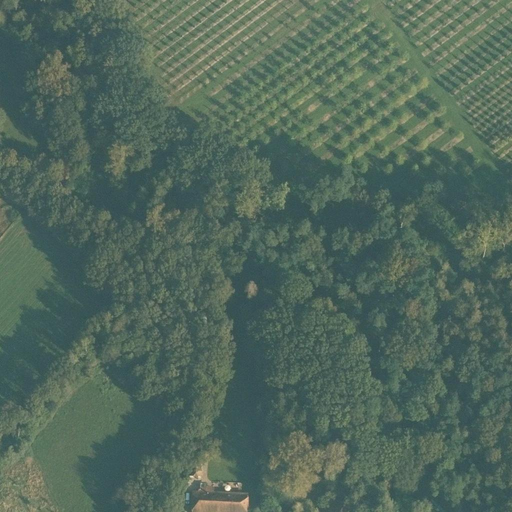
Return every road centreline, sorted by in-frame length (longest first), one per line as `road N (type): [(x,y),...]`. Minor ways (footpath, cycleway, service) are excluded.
road 1 (track): [(117,304),(166,363),(185,402),(179,511)]
road 2 (track): [(0,188),(44,222),(117,304)]
road 3 (track): [(373,179),(511,205)]
road 4 (track): [(458,511),(381,405)]
